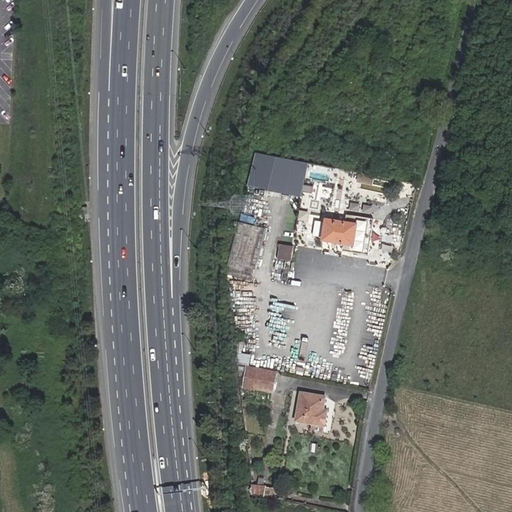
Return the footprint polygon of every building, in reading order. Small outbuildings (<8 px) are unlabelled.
[(308,164),(277,157),(257,153),(249,184),(248,187),(302,197),(308,164)] [(347,215),(346,223),(326,219),(323,240),(343,244),(341,250),(368,255),(373,219),(347,215)] [(230,224),(229,250),(261,252),(263,226),(230,224)] [(241,353),(243,342),(235,341),(236,353),(241,353)] [(249,365),(251,355),(241,353),(236,353),(237,363),(249,365)] [(245,376),(247,366),(238,364),(239,376),(245,376)] [(273,393),(276,372),(247,366),(245,376),(243,387),(273,393)] [(324,426),(327,410),(324,409),(326,396),(300,392),(296,421),(312,424),(311,431),(323,433),(324,426)] [(264,497),(265,488),(266,486),(252,486),(252,487),(253,494),(264,497)] [(275,499),(276,490),(265,488),(264,497),(265,497),(275,499)]
